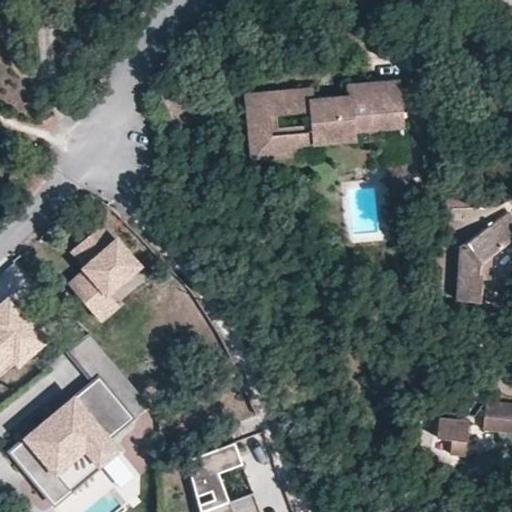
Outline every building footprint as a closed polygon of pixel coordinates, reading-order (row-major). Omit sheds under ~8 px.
[(403,124),(399,77),(346,82),(348,93),(312,96),(311,85),(244,91),(251,158),(297,154),(296,147),(316,145),(316,141),(354,137),(353,129),(403,124)] [(409,189),(406,160),(385,162),(388,191),(409,189)] [(448,208),(496,198),(494,187),(446,197),(448,208)] [(509,242),(511,239),(511,216),(508,211),(460,246),(457,299),(481,301),(482,278),(482,275),(479,274),(480,263),(492,254),(509,242)] [(139,263),(117,238),(103,222),(70,250),(84,266),(67,282),(99,319),(117,303),(107,292),(139,263)] [(491,279),(492,254),(480,263),(479,274),(482,275),(482,278),(491,279)] [(18,361),(46,337),(10,295),(0,304),(0,366),(12,355),(18,361)] [(148,403),(88,333),(67,349),(93,380),(98,376),(132,416),(148,403)] [(118,449),(108,436),(132,416),(98,376),(93,380),(10,451),(54,503),(71,489),(68,486),(95,463),(97,466),(118,449)] [(511,431),(511,403),(485,400),(482,428),(511,431)] [(433,425),(434,411),(420,410),(419,423),(433,425)] [(465,455),(469,419),(438,416),(436,437),(450,438),(449,453),(465,455)] [(229,500),(219,472),(243,463),(234,441),(186,459),(200,511),(261,511),(253,491),(229,500)]
